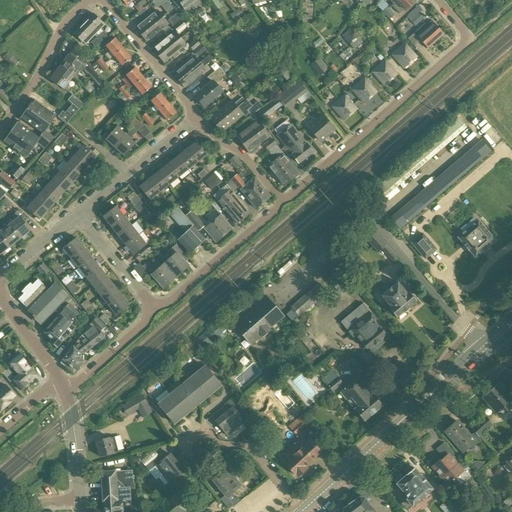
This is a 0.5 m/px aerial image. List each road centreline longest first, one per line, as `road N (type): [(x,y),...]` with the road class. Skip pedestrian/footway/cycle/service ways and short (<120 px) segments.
road 1 (residential): [(281,199),(464,42),(435,0)]
road 2 (residential): [(478,344),(371,218),(350,215),(327,235)]
road 3 (residential): [(153,308),(281,199)]
road 4 (residential): [(0,131),(62,25),(88,0)]
road 5 (residential): [(194,121),(102,0)]
road 6 (residential): [(77,213),(194,121)]
road 7 (secondary): [(401,421),(505,335)]
road 8 (unknown): [(371,218),(472,130)]
road 9 (secondary): [(302,510),(401,421)]
road 10 (residential): [(64,392),(153,308)]
road 11 (residential): [(153,308),(77,213)]
